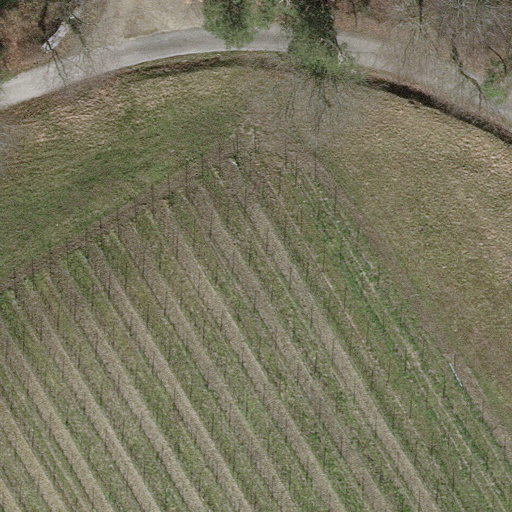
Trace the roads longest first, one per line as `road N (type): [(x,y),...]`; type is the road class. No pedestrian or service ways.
road 1 (track): [(188,40),(279,38),(401,57),(511,99)]
road 2 (track): [(0,93),(188,40)]
